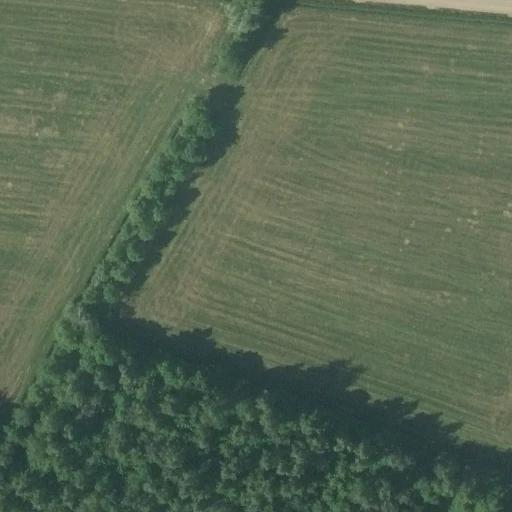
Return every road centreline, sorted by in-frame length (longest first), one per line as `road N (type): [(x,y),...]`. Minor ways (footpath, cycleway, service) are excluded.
road 1 (track): [(0,468),(262,0)]
road 2 (track): [(371,0),(511,13)]
